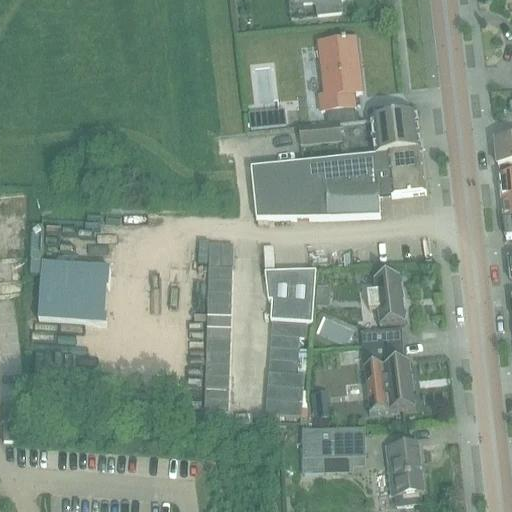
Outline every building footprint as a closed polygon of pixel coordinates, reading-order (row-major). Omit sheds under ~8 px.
[(343,2),(342,0),(302,0),(303,6),(316,5),(317,18),(342,15),(341,2),(343,2)] [(346,40),(341,41),(318,44),(320,65),(322,65),(326,99),(319,100),(320,114),(356,110),(354,96),(362,95),(358,60),(355,43),(356,42),(356,41),(346,43),(346,40)] [(371,123),(375,159),(421,154),(417,117),(371,123)] [(299,130),(301,149),(341,144),(339,126),(299,130)] [(498,169),(500,169),(511,167),(511,142),(495,145),(498,169)] [(421,154),(375,159),(251,172),(256,223),(328,223),(380,220),(379,199),(391,198),(392,201),(426,196),(421,154)] [(511,201),(511,167),(500,169),(501,180),(500,180),(502,202),(511,201)] [(511,201),(502,202),(504,224),(511,222),(511,201)] [(209,246),(209,271),(221,271),(221,247),(209,246)] [(233,247),(221,247),(221,271),(233,271),(233,247)] [(221,271),(209,271),(209,283),(233,283),(233,271),(221,271)] [(273,304),(271,324),(312,326),(317,274),(265,276),(269,304),(273,304)] [(47,280),(43,322),(111,328),(115,286),(47,280)] [(377,313),(379,329),(406,326),(404,309),(405,309),(403,292),(402,293),(400,280),(374,283),(375,295),(368,296),(370,314),(377,313)] [(233,283),(209,283),(208,295),(232,295),(233,283)] [(232,295),(208,295),(208,307),(232,307),(232,295)] [(232,307),(208,307),(208,319),(232,319),(232,307)] [(232,319),(208,319),(207,331),(231,331),(232,319)] [(307,328),(271,326),(270,339),(298,341),(306,341),(307,328)] [(231,331),(207,331),(207,343),(231,343),(231,331)] [(401,333),(362,335),(362,349),(402,347),(401,333)] [(298,341),(270,339),(269,351),(297,353),(298,341)] [(231,343),(207,343),(207,355),(231,355),(231,343)] [(403,361),(402,347),(362,349),(363,364),(403,361)] [(297,353),(269,351),(268,363),(296,365),(297,353)] [(231,355),(207,355),(206,367),(230,367),(231,355)] [(268,363),(268,376),(269,376),(296,378),(296,365),(268,363)] [(370,417),(389,415),(416,412),(414,395),(416,395),(414,378),(412,378),(410,365),(384,369),(365,371),(370,417)] [(230,367),(206,367),(206,379),(230,379),(230,367)] [(296,378),(269,376),(268,390),(304,392),(305,378),(296,378)] [(230,379),(206,379),(206,391),(230,391),(230,379)] [(268,390),(268,404),(304,406),(304,392),(268,390)] [(230,391),(206,391),(206,403),(230,403),(230,391)] [(230,403),(206,403),(205,415),(229,415),(230,403)] [(304,406),(268,404),(267,418),(303,420),(304,406)] [(302,434),(303,477),(324,476),(323,463),(366,462),(365,433),(302,434)] [(418,447),(398,449),(392,450),(394,463),(388,463),(392,500),(396,500),(397,511),(422,508),(421,497),(424,497),(418,447)]
